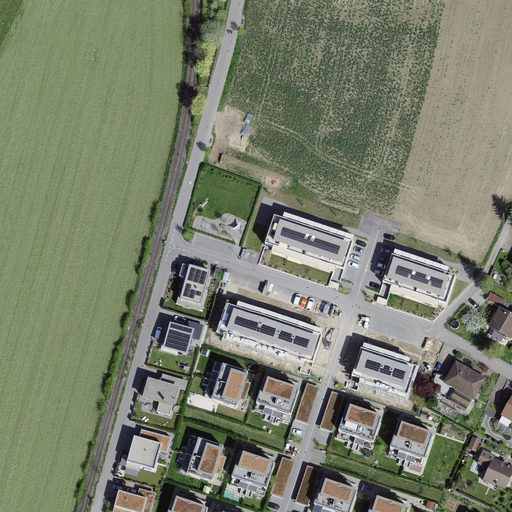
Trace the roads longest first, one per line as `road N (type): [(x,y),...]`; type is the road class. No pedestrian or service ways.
road 1 (residential): [(96,511),(170,245)]
road 2 (residential): [(170,245),(235,0)]
road 3 (residential): [(285,511),(354,305)]
road 4 (residential): [(354,305),(170,245)]
